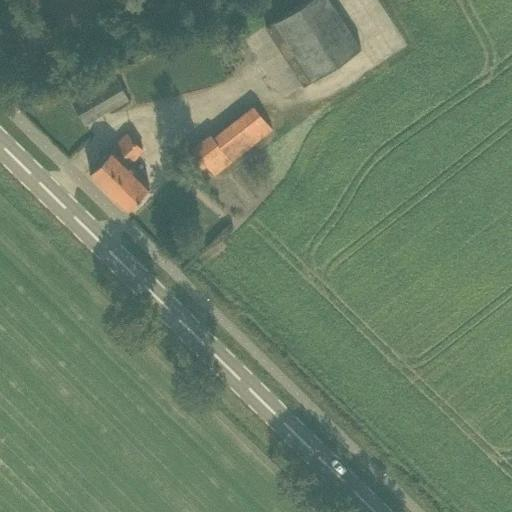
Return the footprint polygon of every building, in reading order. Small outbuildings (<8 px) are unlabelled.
[(304,83),(360,46),(330,0),(303,0),(266,25),(304,83)] [(115,74),(70,99),(85,122),(128,97),(115,74)] [(254,104),(241,114),(259,136),(272,126),(254,104)] [(127,131),(89,169),(127,206),(149,183),(127,162),(142,146),(127,131)] [(188,148),(190,150),(202,165),(205,162),(214,173),(231,159),(213,135),(211,132),(188,148)]
